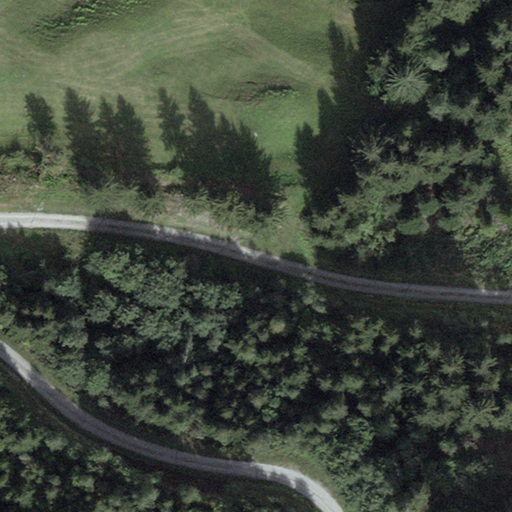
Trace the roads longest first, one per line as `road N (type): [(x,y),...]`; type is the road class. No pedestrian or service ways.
road 1 (track): [(511,301),(374,288),(151,232),(0,221)]
road 2 (track): [(0,352),(95,433),(293,482),(333,511)]
